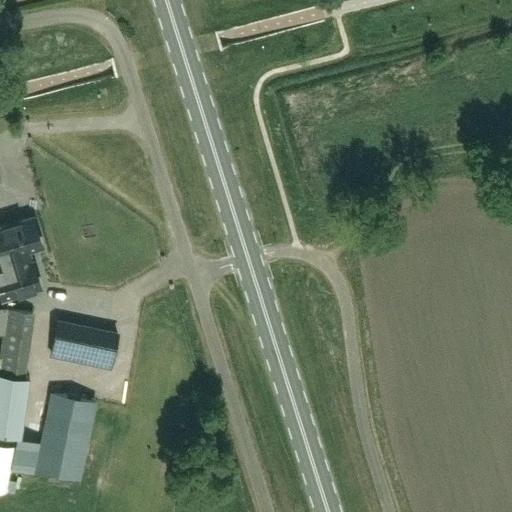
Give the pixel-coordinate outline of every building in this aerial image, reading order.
[(33,216),(0,226),(0,253),(1,256),(0,256),(0,293),(1,298),(12,294),(41,286),(33,260),(29,261),(26,250),(42,245),(33,216)] [(8,309),(6,329),(31,332),(33,312),(8,309)] [(58,321),(50,355),(110,368),(118,334),(58,321)] [(1,373),(3,356),(0,355),(0,433),(23,437),(31,377),(25,376),(1,373)] [(79,478),(95,400),(51,391),(34,468),(79,478)] [(15,444),(0,441),(0,486),(5,488),(15,444)]
